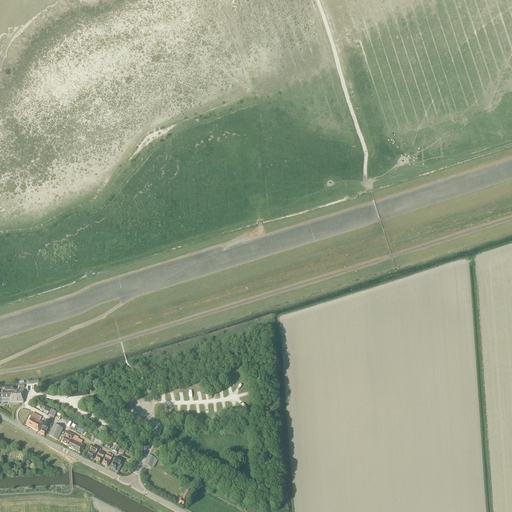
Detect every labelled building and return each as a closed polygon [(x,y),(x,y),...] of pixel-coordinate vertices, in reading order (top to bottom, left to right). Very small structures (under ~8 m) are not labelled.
[(23,402),(24,389),(14,390),(14,386),(5,386),(5,391),(0,390),(0,398),(9,398),(9,402),(23,402)] [(50,410),(41,405),(38,410),(48,415),(50,410)] [(48,416),(54,418),(57,413),(51,410),(48,416)] [(38,431),(43,423),(39,421),(41,417),(33,413),(26,425),(38,431)] [(44,436),(51,422),(46,420),(39,434),(44,436)] [(60,435),(63,429),(54,425),(48,436),(58,441),(58,440),(60,441),(62,436),(60,435)] [(71,441),(74,435),(66,431),(61,442),(67,445),(70,440),(71,441)] [(80,453),(84,445),(81,444),(82,441),(77,438),(77,437),(74,435),(68,447),(80,453)] [(101,444),(104,440),(96,436),(94,442),(101,445),(101,444)] [(92,459),(98,449),(92,446),(86,456),(92,459)] [(100,463),(105,454),(100,451),(97,456),(95,461),(100,463)] [(107,467),(113,456),(108,453),(102,464),(107,467)] [(155,458),(149,455),(144,465),(151,468),(151,467),(153,468),(158,460),(155,459),(155,458)] [(120,465),(122,460),(116,457),(113,462),(110,468),(115,471),(118,472),(121,466),(120,465)] [(187,500),(190,493),(192,490),(185,486),(184,488),(182,487),(181,489),(183,490),(181,495),(183,496),(182,497),(178,504),(183,507),(187,500)]
